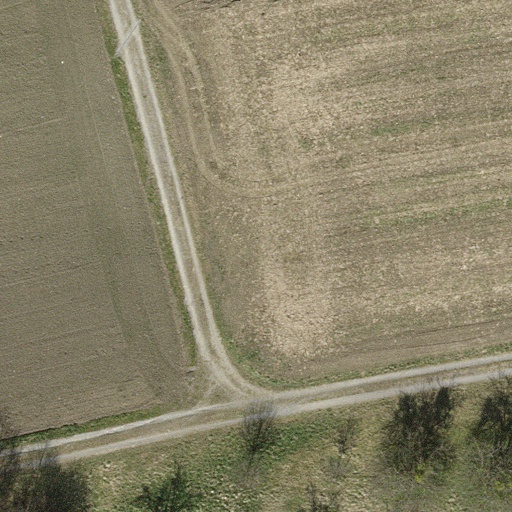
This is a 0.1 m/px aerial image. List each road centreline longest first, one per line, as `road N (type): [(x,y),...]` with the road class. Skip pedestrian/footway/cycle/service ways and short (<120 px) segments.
road 1 (track): [(121,0),(233,417)]
road 2 (track): [(511,374),(233,417)]
road 3 (track): [(0,477),(233,417)]
